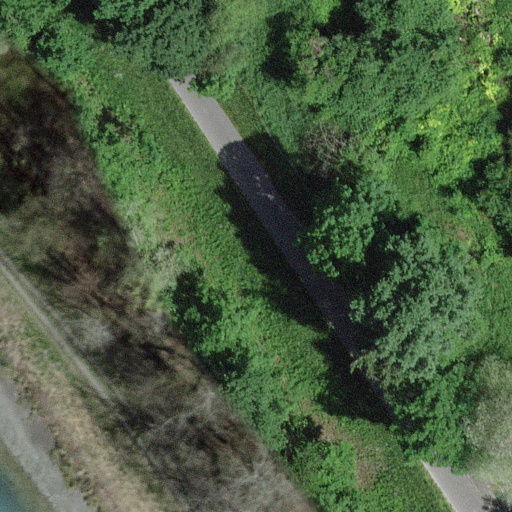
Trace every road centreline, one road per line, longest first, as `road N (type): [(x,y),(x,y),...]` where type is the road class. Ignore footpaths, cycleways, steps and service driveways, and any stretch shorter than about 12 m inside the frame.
road 1 (track): [(134,0),(471,511)]
road 2 (track): [(0,259),(196,511)]
